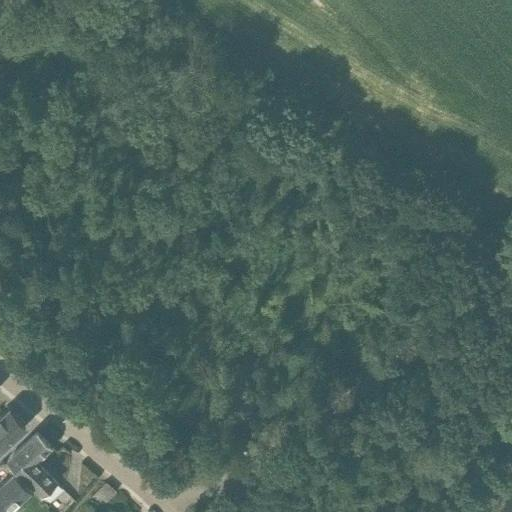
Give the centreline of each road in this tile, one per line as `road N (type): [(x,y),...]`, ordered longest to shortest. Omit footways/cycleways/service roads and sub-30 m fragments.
road 1 (unclassified): [(243,479),(420,346),(511,289)]
road 2 (residential): [(153,497),(0,375)]
